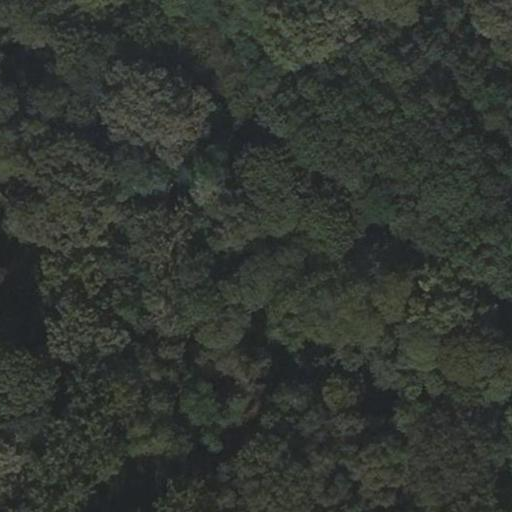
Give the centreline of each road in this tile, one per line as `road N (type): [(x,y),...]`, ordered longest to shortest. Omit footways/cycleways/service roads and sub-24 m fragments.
road 1 (track): [(91,0),(511,311)]
road 2 (track): [(131,28),(50,139),(44,238),(0,282)]
